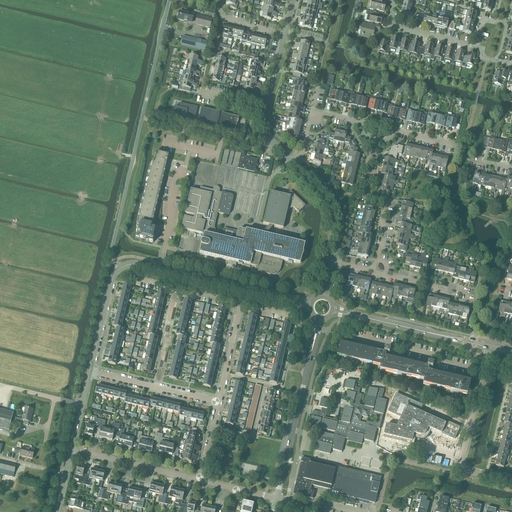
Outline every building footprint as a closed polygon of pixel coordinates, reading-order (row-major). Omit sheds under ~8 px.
[(228,8),(236,10),(238,1),(232,0),(222,0),(226,1),(226,4),(228,5),(228,8)] [(307,6),(319,9),(320,4),(304,0),(303,0),(303,2),(308,3),(307,6)] [(384,12),(386,4),(382,3),(382,0),(371,0),(370,9),(373,10),(372,12),(377,13),(377,11),(384,12)] [(261,12),(263,13),(277,16),(277,13),(272,12),(273,9),(263,7),(262,7),(261,12)] [(405,19),(412,20),(412,17),(409,17),(410,11),(402,9),(401,13),(402,13),(401,15),(406,16),(405,19)] [(317,14),(301,10),(300,13),(305,14),(305,17),(313,19),(316,20),(317,14)] [(367,21),(369,21),(381,24),(382,18),(377,17),(377,14),(366,11),(366,15),(368,15),(367,21)] [(191,23),(193,15),(179,12),(179,14),(178,14),(177,15),(177,16),(177,18),(178,18),(177,20),(191,23)] [(423,21),(426,22),(425,23),(427,24),(427,25),(431,26),(433,16),(432,16),(431,15),(430,14),(429,13),(425,12),(424,15),(423,21)] [(210,28),(212,19),(197,16),(195,24),(210,28)] [(441,28),(444,17),(439,16),(436,28),(437,28),(437,27),(441,28)] [(314,25),(312,24),(298,21),(298,23),(303,24),(302,27),(312,30),(313,29),(314,25)] [(359,27),(358,32),(361,32),(360,35),(365,36),(365,38),(368,38),(373,35),(374,30),(379,31),(380,27),(373,25),(370,25),(363,23),(362,27),(359,27)] [(205,51),(207,42),(183,36),(181,45),(205,51)] [(399,54),(399,52),(400,51),(401,44),(398,44),(399,39),(392,37),(389,48),(390,48),(396,50),(395,53),(399,54)] [(400,51),(406,52),(406,54),(410,55),(410,53),(411,47),(408,46),(409,41),(402,40),(401,44),(400,51)] [(390,48),(389,48),(386,47),(387,43),(380,41),(378,51),(385,52),(384,54),(388,55),(390,48)] [(410,53),(417,55),(416,58),(420,59),(421,55),(420,55),(422,49),(418,48),(419,44),(412,42),(411,47),(410,53)] [(420,55),(421,55),(424,56),(424,55),(431,56),(432,50),(433,45),(427,43),(426,48),(422,47),(422,49),(420,55)] [(298,52),(309,55),(310,50),(308,49),(295,46),(294,48),(299,49),(298,52)] [(431,56),(430,59),(434,60),(434,57),(441,58),(441,59),(442,52),(444,47),(437,46),(436,51),(432,50),(431,56)] [(441,59),(441,58),(440,62),(444,63),(445,59),(451,61),(453,55),(454,50),(447,48),(446,53),(442,52),(441,59)] [(451,61),(450,64),(454,65),(455,62),(461,63),(462,63),(463,57),(464,52),(457,51),(456,55),(453,55),(451,61)] [(473,66),(475,55),(468,53),(467,58),(463,57),(462,63),(461,63),(461,67),(465,68),(466,64),(473,66)] [(198,57),(187,55),(186,60),(188,61),(202,64),(202,62),(197,61),(198,57)] [(308,61),(306,61),(306,59),(292,56),(292,58),(297,60),(296,63),(307,65),(308,61)] [(265,62),(252,59),(250,68),(259,70),(260,67),(264,68),(265,62)] [(195,68),(187,66),(185,71),(199,75),(200,72),(195,71),(195,68)] [(303,70),(290,67),(289,69),(294,70),(293,76),(300,78),(301,75),(304,76),(305,72),(303,72),(303,70)] [(249,73),(263,76),(263,74),(258,73),(259,70),(250,68),(249,73)] [(506,79),(507,72),(501,70),(500,74),(495,72),(493,83),(500,85),(502,78),(506,79)] [(185,71),(183,71),(182,76),(193,79),(194,76),(199,77),(199,75),(185,71)] [(181,81),(197,85),(197,83),(192,81),(193,79),(182,76),(181,81)] [(246,83),(260,87),(261,84),(256,83),(256,80),(247,78),(246,83)] [(306,89),(307,84),(302,82),(303,80),(295,78),(293,86),(295,86),(295,87),(306,89)] [(190,92),(191,89),(191,86),(196,87),(197,85),(181,81),(179,90),(190,92)] [(338,102),(340,93),(334,91),(334,89),(331,88),(329,99),(332,100),(331,104),(334,104),(334,101),(338,102)] [(292,97),(303,100),(304,94),(290,91),(290,93),(293,94),(292,97)] [(340,93),(338,102),(341,103),(340,106),(343,106),(344,102),(347,103),(350,93),(346,92),(346,94),(340,93)] [(357,107),(359,97),(353,96),(354,94),(351,93),(348,103),(351,104),(350,108),(353,109),(354,106),(357,107)] [(359,110),(360,110),(363,111),(363,107),(367,108),(369,97),(366,96),(365,99),(359,97),(357,107),(359,107),(359,110)] [(376,111),(379,102),(373,100),(373,98),(370,97),(368,108),(371,109),(370,113),(372,113),(373,111),(376,111)] [(379,102),(376,111),(380,112),(379,115),(382,116),(383,112),(386,112),(388,102),(385,101),(385,103),(379,102)] [(293,103),(288,102),(287,104),(291,104),(290,108),(304,111),(305,108),(301,107),(302,105),(293,103)] [(197,108),(179,103),(178,108),(175,107),(172,120),(184,123),(185,120),(187,121),(187,120),(189,120),(189,121),(194,123),(197,108)] [(405,104),(404,109),(403,111),(397,109),(395,119),(399,120),(398,123),(401,123),(402,119),(405,120),(408,105),(405,104)] [(395,119),(397,109),(391,108),(392,106),(389,105),(386,115),(389,116),(388,120),(391,121),(392,118),(395,119)] [(220,112),(202,108),(197,126),(203,127),(205,128),(205,127),(208,128),(207,129),(210,129),(215,130),(220,112)] [(415,124),(417,114),(411,113),(411,110),(408,110),(406,120),(409,121),(408,125),(410,126),(411,123),(415,124)] [(435,125),(437,116),(431,114),(431,112),(428,111),(426,122),(429,122),(428,127),(430,127),(431,124),(435,125)] [(299,116),(285,112),(285,114),(288,115),(287,118),(291,119),(298,121),(299,116)] [(237,125),(238,117),(222,113),(218,131),(234,135),(235,133),(236,133),(238,126),(237,125)] [(417,114),(415,124),(418,124),(417,127),(420,128),(421,124),(424,124),(427,114),(423,113),(423,115),(417,114)] [(448,115),(445,126),(448,126),(447,131),(450,131),(451,128),(454,129),(454,128),(459,129),(459,125),(455,124),(457,120),(457,117),(451,116),(451,114),(448,113),(448,115)] [(437,116),(435,125),(438,126),(437,129),(440,129),(441,125),(444,126),(447,115),(443,115),(443,117),(437,116)] [(286,123),(300,127),(302,121),(298,121),(291,119),(290,122),(287,121),(286,123)] [(288,129),(299,132),(300,127),(286,123),(286,125),(289,126),(288,129)] [(339,143),(341,132),(335,130),(335,134),(333,141),(332,145),(334,145),(335,142),(339,143)] [(323,135),(327,141),(328,140),(333,141),(335,134),(329,133),(329,136),(327,136),(326,134),(323,135)] [(327,141),(323,135),(321,136),(322,139),(322,140),(318,139),(317,145),(325,147),(325,146),(326,141),(327,141)] [(349,146),(355,143),(354,140),(351,142),(350,141),(351,138),(345,137),(345,136),(344,144),(348,145),(349,146)] [(489,137),(487,147),(490,148),(489,152),(491,153),(492,150),(496,151),(498,141),(498,139),(492,138),(489,137)] [(498,141),(496,151),(499,152),(498,154),(501,155),(502,151),(505,152),(507,141),(504,141),(498,139),(498,141)] [(355,143),(349,146),(350,147),(349,152),(356,154),(357,149),(354,148),(354,146),(356,145),(355,143)] [(409,157),(412,146),(406,144),(406,147),(404,154),(403,159),(405,160),(406,156),(409,157)] [(395,146),(391,148),(389,153),(388,153),(387,159),(395,161),(397,154),(401,155),(401,153),(404,154),(406,147),(397,145),(397,146),(395,146)] [(420,159),(422,148),(417,147),(414,161),(416,162),(416,159),(420,159)] [(311,155),(326,158),(326,156),(323,155),(323,152),(312,149),(311,155)] [(428,150),(424,164),(426,165),(427,161),(430,162),(432,154),(433,151),(428,150)] [(347,158),(358,160),(360,155),(356,154),(349,152),(345,151),(345,154),(348,154),(347,158)] [(153,162),(151,170),(137,226),(139,227),(136,238),(146,240),(145,241),(153,243),(156,230),(151,229),(152,226),(150,226),(165,166),(166,166),(169,156),(156,153),(154,162),(153,162)] [(254,173),(256,167),(258,160),(245,157),(245,154),(242,153),(238,169),(254,173)] [(437,155),(432,154),(430,162),(429,165),(432,166),(432,169),(434,170),(437,155)] [(326,158),(311,155),(310,160),(313,161),(312,165),(320,166),(321,163),(322,159),(325,160),(326,158)] [(440,168),(442,157),(437,155),(434,170),(436,170),(437,167),(440,168)] [(448,158),(447,158),(442,157),(440,168),(443,169),(442,172),(444,172),(448,158)] [(357,165),(343,162),(342,164),(346,165),(345,168),(356,171),(357,165)] [(382,169),(396,172),(397,170),(394,169),(394,166),(383,163),(382,169)] [(355,176),(340,172),(340,175),(343,175),(342,179),(344,179),(353,181),(355,176)] [(479,181),(480,174),(475,173),(471,188),(473,188),(474,184),(478,185),(479,181)] [(383,180),(397,183),(398,181),(395,180),(395,177),(392,176),(384,175),(383,180)] [(489,184),(491,177),(485,176),(482,190),(484,191),(485,187),(488,188),(489,184)] [(499,190),(501,179),(496,178),(494,188),(492,193),(495,193),(495,189),(499,190)] [(353,181),(344,179),(342,179),(342,182),(338,181),(338,183),(352,187),(353,181)] [(395,194),(395,192),(392,191),(393,188),(382,185),(380,191),(395,194)] [(184,217),(181,229),(202,234),(204,234),(199,254),(216,258),(229,261),(228,265),(236,267),(237,263),(238,263),(238,265),(242,266),(250,268),(250,266),(256,267),(255,271),(271,275),(272,275),(273,275),(274,275),(275,275),(276,275),(277,274),(278,274),(278,273),(279,273),(279,272),(280,272),(280,271),(280,270),(281,269),(281,268),(282,261),(283,260),(300,265),(305,245),(258,234),(259,232),(254,231),(254,233),(241,230),(241,229),(240,229),(239,230),(238,230),(238,231),(237,231),(237,232),(224,228),(224,229),(223,230),(223,231),(222,231),(222,232),(221,232),(220,232),(217,231),(216,231),(216,230),(215,230),(215,229),(215,228),(215,227),(214,227),(216,220),(218,213),(226,215),(227,215),(228,215),(229,215),(229,214),(230,214),(230,213),(233,199),(233,198),(233,197),(233,196),(232,196),(232,195),(231,195),(222,193),(219,193),(220,191),(220,190),(219,189),(219,188),(218,188),(218,187),(217,187),(216,187),(215,187),(215,188),(214,188),(214,189),(213,190),(213,191),(200,188),(199,192),(191,190),(185,214),(187,214),(186,218),(184,217)] [(286,196),(281,195),(270,192),(263,224),(270,226),(272,228),(273,227),(283,229),(288,209),(289,209),(290,209),(291,209),(292,208),(293,207),(298,213),(302,209),(305,206),(290,191),(286,196)] [(413,204),(402,202),(401,207),(415,211),(416,208),(412,207),(413,204)] [(360,211),(374,214),(376,209),(365,206),(364,210),(361,209),(360,211)] [(374,214),(360,211),(359,213),(363,214),(362,217),(373,219),(374,214)] [(411,215),(400,212),(398,218),(413,221),(413,219),(410,218),(411,215)] [(360,227),(371,230),(372,225),(358,221),(357,224),(360,224),(360,227)] [(401,223),(401,224),(400,229),(411,232),(411,228),(415,229),(415,227),(408,225),(401,223)] [(371,230),(360,227),(359,230),(356,230),(355,232),(362,234),(369,235),(371,230)] [(411,232),(400,229),(398,234),(413,238),(413,235),(410,234),(411,232)] [(372,241),(357,238),(357,240),(360,241),(360,244),(370,247),(372,241)] [(407,247),(410,248),(411,246),(407,245),(408,242),(397,239),(396,245),(399,246),(399,245),(407,247)] [(356,244),(355,246),(355,249),(369,252),(370,247),(360,244),(359,244),(356,244)] [(401,257),(406,254),(406,253),(407,247),(399,245),(399,246),(398,251),(402,252),(401,253),(399,255),(401,257)] [(369,252),(355,249),(354,251),(358,251),(357,255),(368,257),(369,252)] [(406,254),(401,257),(402,259),(404,258),(406,258),(405,262),(410,263),(412,256),(407,255),(406,254)] [(420,269),(423,255),(421,254),(420,258),(417,257),(415,268),(420,269)] [(423,255),(420,269),(425,270),(428,260),(425,259),(425,255),(423,255)] [(438,271),(440,260),(437,259),(438,256),(436,255),(432,270),(438,271)] [(440,260),(438,271),(443,272),(446,258),(444,257),(443,261),(440,260)] [(455,267),(457,261),(455,260),(454,263),(451,263),(448,273),(453,275),(455,267)] [(458,280),(461,265),(459,265),(458,268),(455,267),(453,275),(452,278),(458,280)] [(468,282),(472,268),(470,267),(469,271),(466,270),(463,281),(468,282)] [(474,283),(476,273),(473,272),(474,268),(472,268),(468,282),(474,283)] [(346,286),(347,286),(350,286),(349,290),(351,290),(354,276),(349,275),(346,286)] [(357,288),(360,277),(354,276),(351,290),(353,291),(354,287),(357,288)] [(365,278),(361,293),(364,293),(364,290),(368,291),(370,280),(365,278)] [(375,295),(377,284),(372,283),(368,297),(371,298),(372,294),(375,295)] [(383,285),(379,300),(381,300),(382,297),(385,297),(388,287),(383,285)] [(402,298),(404,287),(399,286),(396,300),(398,300),(399,297),(402,298)] [(410,288),(406,302),(408,303),(409,299),(413,300),(414,295),(415,296),(416,292),(414,292),(415,289),(410,288)] [(430,310),(434,296),(428,295),(426,306),(429,306),(428,310),(430,310)] [(436,308),(439,297),(434,296),(430,310),(432,311),(433,308),(436,308)] [(448,303),(449,303),(450,300),(444,299),(441,313),(443,313),(444,310),(446,311),(447,311),(448,303)] [(454,305),(449,303),(448,303),(447,311),(446,311),(445,318),(447,318),(448,315),(451,315),(454,305)] [(509,315),(511,304),(506,303),(503,317),(505,318),(505,314),(509,315)] [(462,318),(464,307),(459,306),(456,320),(458,321),(458,317),(462,318)] [(464,307),(462,318),(465,319),(464,322),(466,323),(470,308),(464,307)] [(245,333),(244,339),(251,341),(253,341),(254,338),(252,337),(252,335),(245,333)] [(390,350),(385,349),(384,353),(340,343),(337,355),(381,365),(380,369),(424,380),(423,384),(467,394),(470,382),(431,373),(431,369),(432,369),(433,365),(428,363),(427,368),(387,358),(388,355),(389,355),(390,350)] [(242,345),(241,351),(248,352),(250,353),(251,350),(249,349),(249,346),(242,345)] [(241,351),(239,357),(247,358),(249,359),(249,356),(247,355),(248,352),(241,351)] [(248,365),(245,365),(245,364),(238,362),(236,368),(244,370),(247,371),(248,365)] [(347,379),(345,388),(354,390),(356,381),(347,379)] [(345,438),(376,444),(385,399),(382,399),(384,390),(369,386),(365,405),(360,404),(362,392),(354,390),(354,392),(347,390),(345,399),(356,401),(354,409),(344,407),(341,420),(326,417),(329,399),(320,397),(322,412),(314,410),(310,426),(335,431),(334,434),(320,431),(316,450),(331,453),(332,449),(343,451),(345,438)] [(274,390),(273,392),(268,390),(267,397),(274,399),(274,400),(277,400),(280,391),(274,390)] [(383,437),(383,438),(384,438),(410,444),(410,445),(411,445),(411,444),(412,444),(413,438),(413,437),(420,439),(421,439),(422,439),(423,439),(424,439),(425,438),(426,438),(427,437),(427,436),(428,435),(429,434),(431,430),(437,433),(441,434),(453,440),(454,440),(455,440),(455,439),(460,429),(460,428),(459,428),(459,427),(421,410),(422,407),(422,406),(422,405),(413,401),(409,400),(404,397),(399,395),(397,394),(396,394),(395,394),(395,395),(389,408),(388,411),(388,412),(388,413),(400,418),(398,423),(396,427),(387,425),(386,425),(386,426),(383,437)] [(273,406),(274,400),(274,399),(267,397),(265,405),(273,406)] [(273,406),(265,405),(263,412),(271,414),(273,406)] [(14,417),(13,422),(17,423),(25,425),(26,421),(30,422),(33,410),(25,408),(22,420),(18,419),(18,418),(14,417)] [(185,417),(187,410),(180,409),(179,413),(178,416),(185,417)] [(0,430),(8,433),(13,414),(0,410),(0,430)] [(191,419),(193,412),(187,410),(185,417),(191,419)] [(198,421),(200,413),(193,412),(191,419),(198,421)] [(271,414),(263,412),(262,419),(269,421),(271,414)] [(200,413),(198,421),(201,421),(199,426),(203,427),(206,415),(204,414),(200,413)] [(97,428),(99,419),(96,419),(96,417),(92,416),(91,421),(88,421),(85,434),(92,436),(94,427),(97,428)] [(105,421),(103,420),(99,419),(97,428),(100,429),(98,437),(105,439),(107,429),(103,428),(105,421)] [(269,421),(262,419),(260,426),(268,428),(269,421)] [(113,423),(112,426),(111,430),(107,429),(105,439),(112,440),(114,432),(117,433),(119,424),(113,423)] [(125,429),(122,428),(123,425),(119,424),(117,433),(120,433),(118,445),(124,446),(127,437),(123,436),(125,429)] [(268,428),(260,426),(258,433),(264,434),(264,436),(268,437),(270,428),(268,428)] [(132,431),(132,434),(127,433),(127,437),(124,446),(131,448),(133,440),(136,440),(138,432),(132,431)] [(138,432),(136,440),(140,441),(138,449),(144,451),(147,438),(141,436),(142,433),(138,432)] [(157,443),(157,442),(159,434),(156,433),(154,439),(147,438),(144,451),(151,453),(154,442),(157,443)] [(185,436),(187,436),(186,441),(196,444),(196,441),(200,442),(200,440),(199,439),(200,436),(186,433),(185,436)] [(159,434),(157,442),(160,443),(158,452),(165,453),(168,440),(162,438),(162,435),(159,434)] [(173,437),(172,441),(168,440),(165,453),(172,455),(174,446),(177,447),(179,439),(173,437)] [(32,459),(34,451),(22,447),(20,456),(32,459)] [(302,458),(301,463),(293,494),(309,497),(308,498),(312,499),(314,492),(309,490),(310,485),(330,490),(331,486),(335,469),(335,466),(313,460),(302,458)] [(0,474),(13,478),(16,466),(0,462),(0,474)] [(73,479),(79,480),(82,481),(81,484),(84,485),(84,484),(86,477),(83,476),(85,468),(78,466),(76,475),(74,475),(73,479)] [(337,472),(332,494),(375,504),(379,484),(381,477),(338,467),(337,472)] [(86,477),(84,484),(84,485),(87,486),(88,482),(91,483),(92,479),(96,480),(98,471),(91,469),(89,478),(86,477)] [(101,485),(104,472),(98,471),(96,480),(100,481),(99,485),(101,485)] [(104,491),(102,499),(105,500),(106,496),(109,497),(110,493),(113,494),(115,485),(109,483),(107,491),(104,491)] [(151,483),(150,485),(148,496),(151,497),(152,493),(155,494),(158,485),(151,483)] [(115,485),(113,494),(117,495),(116,499),(119,499),(118,503),(122,504),(124,495),(120,495),(122,486),(115,485)] [(164,504),(166,496),(163,495),(165,486),(158,485),(155,494),(159,495),(158,499),(161,500),(160,503),(164,504)] [(124,495),(122,504),(125,504),(126,501),(132,503),(133,499),(136,489),(129,488),(127,496),(124,495)] [(166,496),(164,504),(167,505),(168,501),(171,502),(172,498),(176,499),(178,490),(171,488),(169,496),(166,496)] [(136,489),(133,499),(132,503),(139,504),(138,508),(142,508),(143,500),(140,500),(142,491),(136,489)] [(178,490),(176,499),(179,500),(178,504),(181,505),(179,511),(182,511),(185,505),(181,504),(184,491),(178,490)] [(417,500),(420,501),(419,505),(428,507),(429,502),(426,502),(426,498),(418,496),(417,500)] [(74,511),(89,511),(90,511),(83,510),(85,503),(70,500),(68,507),(76,509),(74,511)] [(185,505),(182,511),(186,511),(187,511),(189,511),(193,511),(196,504),(189,502),(188,505),(185,505)] [(241,503),(240,507),(242,507),(254,510),(256,505),(253,504),(243,502),(243,504),(241,503)]
